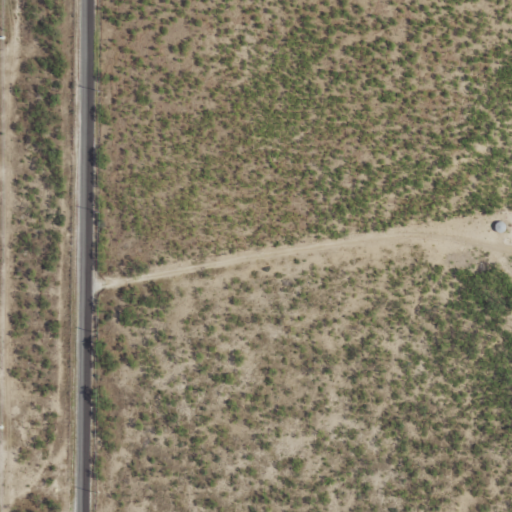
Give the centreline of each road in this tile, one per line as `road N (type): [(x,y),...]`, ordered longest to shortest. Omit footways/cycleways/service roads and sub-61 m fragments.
road 1 (residential): [(98,511),(105,0)]
road 2 (residential): [(104,302),(221,298),(294,284),(422,227),(511,276)]
